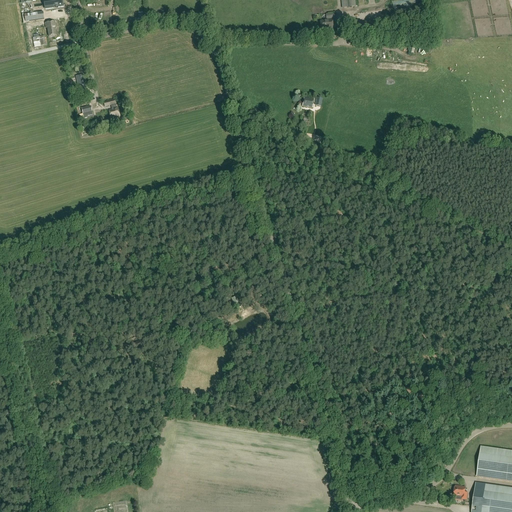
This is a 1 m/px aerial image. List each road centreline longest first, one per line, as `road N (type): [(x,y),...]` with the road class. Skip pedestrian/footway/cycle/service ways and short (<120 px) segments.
road 1 (unclassified): [(350,507),(213,46),(177,20),(84,41),(77,0)]
road 2 (track): [(511,251),(232,102)]
road 3 (unclassified): [(350,507),(433,485),(469,437),(511,425)]
